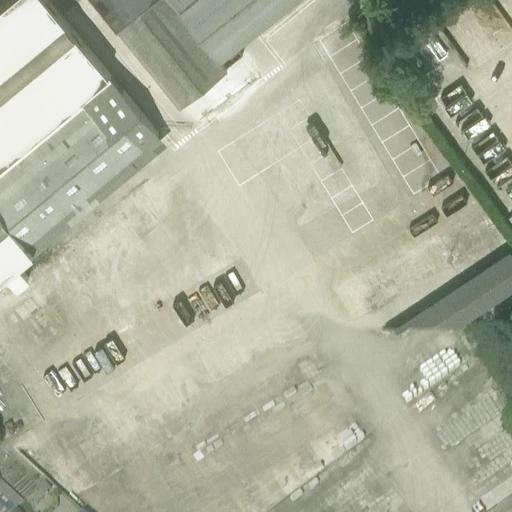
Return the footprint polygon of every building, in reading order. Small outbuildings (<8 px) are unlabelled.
[(0,0),(0,259),(165,126),(61,0),(0,0)] [(277,0),(104,0),(180,95),(232,50),(224,41),(277,0)] [(316,35),(334,26),(330,18),(313,28),(316,35)] [(325,78),(314,84),(326,107),(338,100),(325,78)] [(367,321),(386,351),(511,271),(511,247),(504,235),(367,321)] [(444,370),(454,364),(441,342),(433,347),(432,346),(409,360),(426,390),(448,377),(444,370)]
